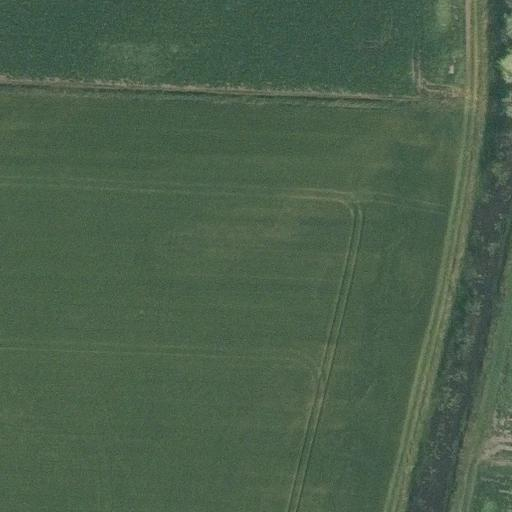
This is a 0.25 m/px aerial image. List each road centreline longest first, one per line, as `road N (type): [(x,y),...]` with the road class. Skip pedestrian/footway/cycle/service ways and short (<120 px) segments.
road 1 (track): [(388,511),(458,200),(472,95),(470,0)]
road 2 (track): [(458,511),(511,255)]
